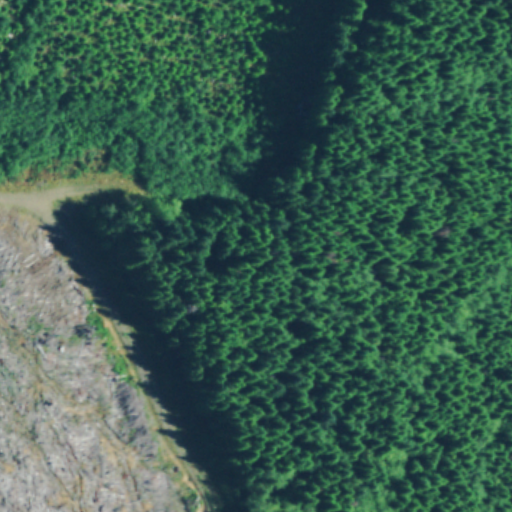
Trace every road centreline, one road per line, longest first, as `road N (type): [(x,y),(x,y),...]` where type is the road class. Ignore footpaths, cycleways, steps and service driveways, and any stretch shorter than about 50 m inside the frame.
road 1 (track): [(24,202),(80,188),(238,175),(274,161),(308,117),(349,23),(368,0)]
road 2 (track): [(0,193),(47,215),(118,311),(181,431),(212,511)]
